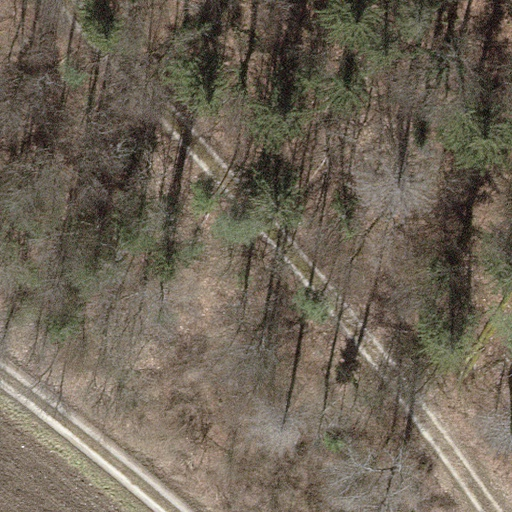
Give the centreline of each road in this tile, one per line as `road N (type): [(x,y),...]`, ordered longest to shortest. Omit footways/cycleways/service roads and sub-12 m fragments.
road 1 (track): [(496,511),(387,349),(77,0)]
road 2 (track): [(0,383),(170,511)]
